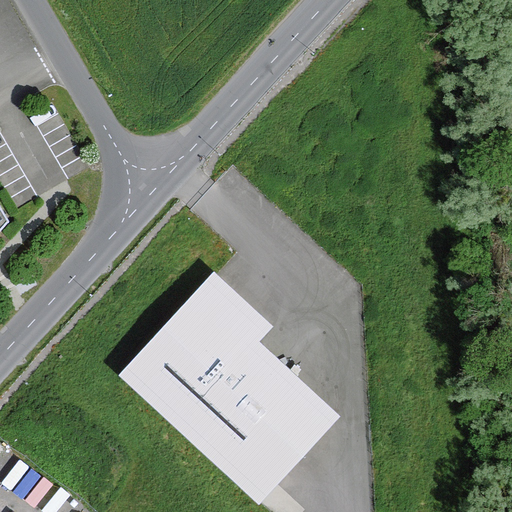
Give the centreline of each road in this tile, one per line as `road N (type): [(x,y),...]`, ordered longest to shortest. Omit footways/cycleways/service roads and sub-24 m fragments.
road 1 (unclassified): [(146,197),(327,0)]
road 2 (unclassified): [(146,197),(29,0)]
road 3 (unclassified): [(0,357),(146,197)]
